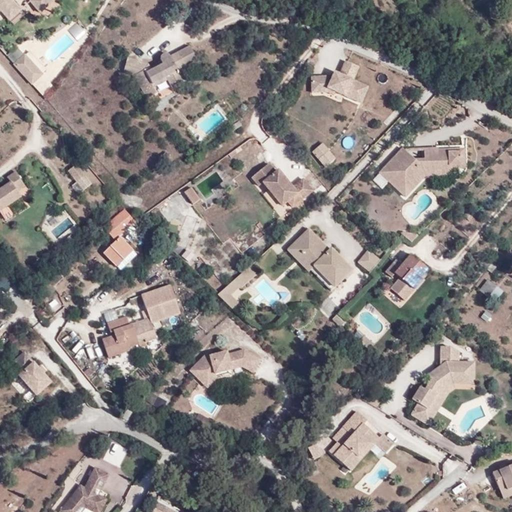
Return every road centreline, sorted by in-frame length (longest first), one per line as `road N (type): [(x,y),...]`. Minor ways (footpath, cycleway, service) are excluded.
road 1 (residential): [(511,121),(332,37),(238,16)]
road 2 (residential): [(305,511),(268,461),(176,442)]
road 3 (unknown): [(365,408),(452,458),(452,476)]
